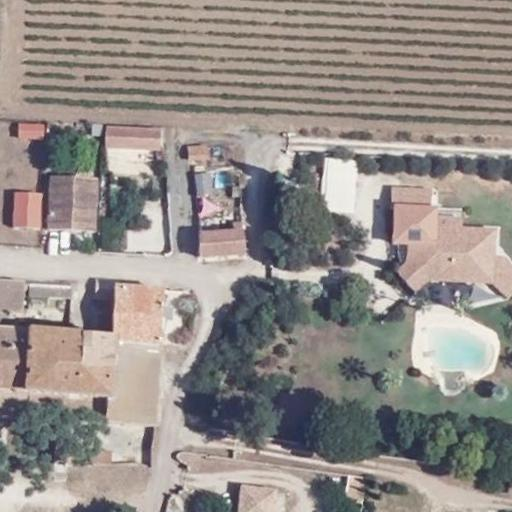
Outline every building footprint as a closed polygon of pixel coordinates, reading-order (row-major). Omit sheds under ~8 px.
[(43,138),(43,121),(18,119),(18,138),(43,138)] [(110,147),(157,150),(158,132),(110,129),(110,147)] [(186,158),(204,156),(203,146),(203,143),(185,144),(186,158)] [(321,213),(355,213),(355,160),(321,160),(321,213)] [(91,230),(94,181),(50,178),(47,228),(91,230)] [(435,189),(390,188),(389,244),(398,245),(402,265),(395,271),(414,294),(427,283),(492,285),(506,299),(511,294),(511,262),(507,257),(497,256),(497,229),(463,226),(463,208),(434,207),(435,189)] [(37,228),(38,194),(14,192),(14,227),(37,228)] [(199,258),(242,255),(240,230),(197,232),(199,258)] [(91,299),(115,301),(116,287),(116,279),(92,278),(91,299)] [(21,284),(0,282),(0,312),(18,313),(21,284)] [(30,284),(31,293),(72,295),(72,286),(30,284)] [(160,344),(163,290),(116,287),(115,301),(113,337),(113,342),(160,344)] [(0,413),(23,415),(26,332),(0,330),(0,413)] [(113,337),(72,335),(26,332),(23,415),(109,420),(113,342),(113,337)] [(156,422),(160,344),(113,342),(109,420),(156,422)] [(276,511),(278,492),(244,488),(241,511),(276,511)]
